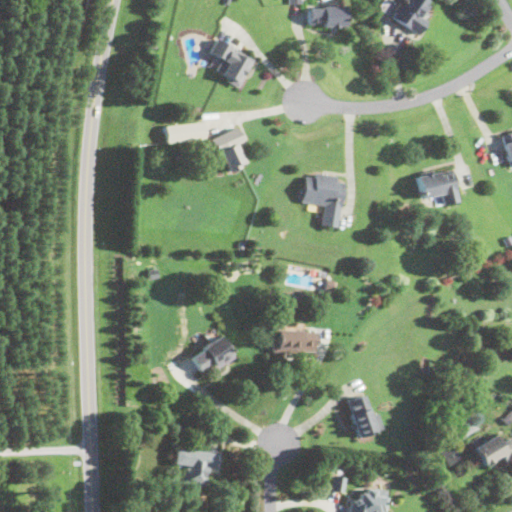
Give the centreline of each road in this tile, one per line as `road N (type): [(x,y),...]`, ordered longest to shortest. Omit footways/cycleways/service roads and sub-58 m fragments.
road 1 (tertiary): [(93,511),(85,214),(112,0)]
road 2 (residential): [(511,45),(438,90),(399,101),(304,99)]
